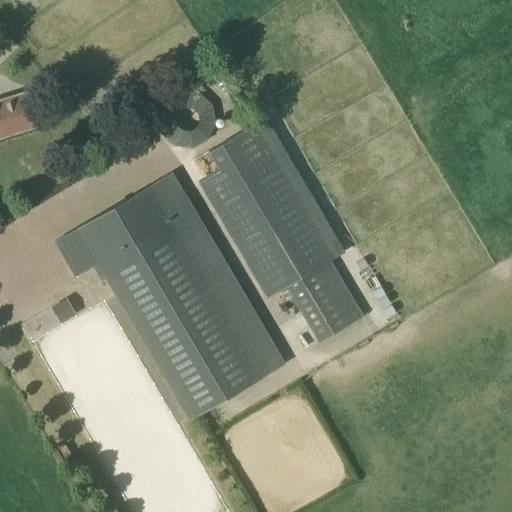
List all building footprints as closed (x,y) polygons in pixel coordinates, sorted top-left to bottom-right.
[(0,138),(36,128),(26,96),(25,91),(0,98),(0,138)] [(210,146),(213,98),(163,96),(160,143),(210,146)] [(362,315),(329,258),(343,251),(264,116),(207,149),(219,169),(199,181),(265,295),(285,284),(318,341),(362,315)] [(279,366),(170,178),(53,246),(73,281),(95,268),(183,421),(279,366)] [(50,307),(60,322),(73,313),(63,298),(50,307)]
